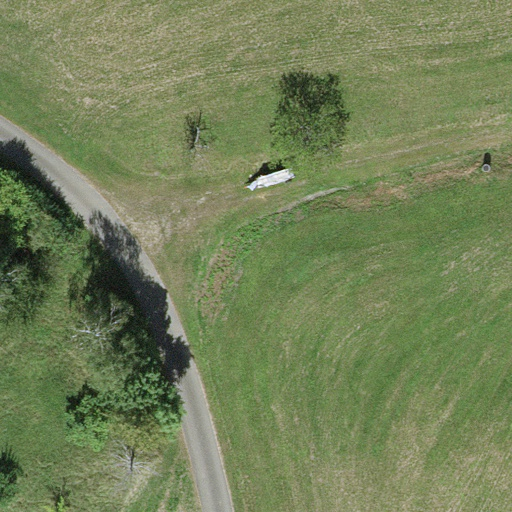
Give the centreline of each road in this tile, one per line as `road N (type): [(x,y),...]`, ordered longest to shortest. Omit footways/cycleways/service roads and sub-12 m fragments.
road 1 (unclassified): [(219,511),(206,435),(169,330),(123,244),(52,168),(0,134)]
road 2 (track): [(123,244),(292,176),(511,148)]
